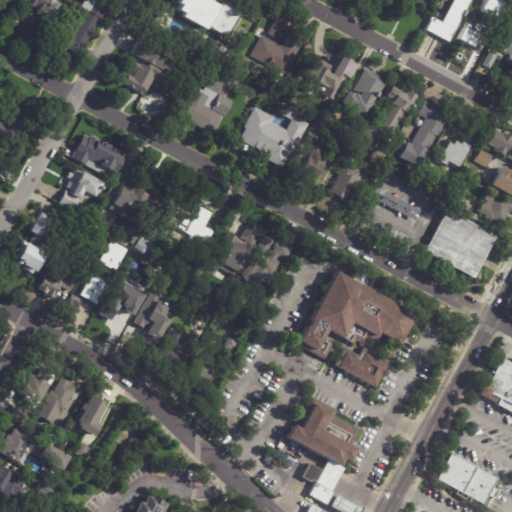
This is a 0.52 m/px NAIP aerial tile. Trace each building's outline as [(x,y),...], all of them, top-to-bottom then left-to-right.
[(46,0),(39,14),(13,0),(46,0)] [(89,0),(105,8),(76,62),(52,49),(55,45),(46,40),(53,28),(62,33),(65,27),(74,31),(84,11),(78,8),(82,0),(89,0)] [(204,0),(218,7),(221,2),(243,14),(229,41),(173,12),(179,0),(204,0)] [(424,30),(449,42),(467,0),(450,0),(441,22),(430,17),(424,30)] [(456,40),(480,51),(502,4),(494,1),(492,0),(481,0),(470,25),(464,22),(456,40)] [(278,22),(289,28),(287,32),(303,41),(284,75),(249,56),(260,36),(280,47),(282,43),(266,34),(274,20),(278,22)] [(511,66),(506,63),(509,56),(495,49),(505,30),(506,29),(509,29),(511,30),(511,66)] [(142,97),(122,86),(128,76),(123,73),(127,66),(131,68),(134,64),(138,66),(141,62),(128,55),(137,39),(159,52),(157,55),(171,62),(164,74),(175,81),(171,89),(153,78),(142,97)] [(488,69),(482,65),(489,52),(497,56),(490,70),(488,69)] [(325,96),(312,90),(309,95),(294,87),(307,62),(320,69),(317,73),(325,77),(337,54),(355,63),(344,83),(343,82),(334,101),(325,96)] [(237,73),(240,67),(249,72),(245,78),(237,73)] [(372,74),(386,82),(377,98),(374,96),(369,104),(370,104),(362,120),(343,109),(344,107),(338,104),(347,87),(352,90),(364,70),(372,74)] [(226,74),(235,79),(229,89),(219,82),(224,73),(226,74)] [(221,85),(226,89),(221,99),(217,97),(210,111),(219,115),(209,134),(176,116),(185,98),(187,100),(192,90),(193,91),(194,88),(201,92),(208,79),(221,85)] [(396,90),(404,95),(406,92),(415,98),(399,125),(401,126),(391,142),(379,135),(372,146),(360,138),(368,125),(375,129),(391,102),(384,98),(391,87),(396,90)] [(426,103),(449,115),(437,138),(434,136),(428,148),(430,149),(425,159),(429,161),(423,171),(418,168),(418,169),(397,158),(393,156),(398,145),(403,147),(406,142),(411,145),(424,119),(417,115),(424,102),(426,103)] [(21,112),(23,114),(22,116),(26,119),(12,144),(0,137),(0,126),(1,127),(8,113),(7,113),(9,110),(10,111),(12,107),(21,112)] [(269,127),(271,128),(269,132),(281,139),(283,135),(297,142),(282,170),(262,159),(264,154),(238,139),(251,117),(269,127)] [(307,182),(297,176),(313,148),(311,146),(315,139),(307,135),(317,118),(326,123),(320,135),(323,137),(319,144),(322,146),(320,150),(329,155),(312,185),(307,182)] [(471,147),(460,168),(447,161),(445,165),(440,162),(450,143),(454,146),(457,142),(460,144),(469,128),(478,133),(471,147)] [(493,131),(497,133),(498,133),(510,139),(509,141),(511,142),(511,161),(503,157),(504,155),(502,154),(500,156),(491,150),(492,149),(483,144),(491,130),(493,131)] [(349,151),(338,144),(344,133),(356,140),(349,151)] [(95,139),(97,142),(123,157),(121,161),(122,162),(118,169),(117,169),(114,174),(109,171),(108,173),(104,171),(101,177),(70,160),(82,136),(87,139),(88,137),(89,138),(92,137),(95,139)] [(492,157),(485,169),(474,162),(480,150),(492,157)] [(362,175),(365,177),(360,186),(357,184),(352,191),(351,190),(344,203),(327,193),(345,164),(351,167),(350,168),(362,175)] [(506,172),(511,175),(511,198),(490,187),(500,169),(506,172)] [(91,198),(82,193),(72,212),(58,204),(65,190),(67,191),(69,188),(66,187),(70,179),(66,177),(69,172),(73,174),(75,170),(101,184),(99,188),(99,189),(98,192),(97,192),(95,195),(94,194),(92,198),(91,198)] [(126,180),(148,192),(150,189),(161,195),(136,241),(123,233),(129,222),(108,210),(125,180),(126,180)] [(453,191),(465,198),(458,209),(445,201),(451,190),(453,191)] [(511,207),(509,214),(508,214),(507,213),(500,225),(490,220),(489,222),(483,219),(485,216),(477,212),(487,193),(511,207)] [(196,208),(210,214),(202,229),(213,234),(207,246),(165,225),(174,209),(188,216),(193,206),(196,208)] [(422,253),(471,278),(493,237),(444,211),(422,253)] [(38,241),(26,234),(36,214),(51,223),(40,242),(38,241)] [(233,272),(211,259),(225,233),(235,239),(233,242),(240,246),(244,239),(240,237),(247,225),(251,227),(251,226),(257,229),(256,230),(260,232),(236,274),(233,272)] [(133,250),(144,229),(155,235),(150,244),(157,248),(151,260),(133,250)] [(268,240),(273,242),(265,255),(268,257),(279,242),(292,249),(284,263),(276,259),(275,261),(280,264),(267,286),(260,282),(258,286),(242,276),(264,237),(268,240)] [(112,272),(108,269),(107,271),(101,267),(102,266),(96,262),(107,242),(124,252),(112,272)] [(42,257),(32,275),(14,265),(24,247),(42,257)] [(68,291),(59,286),(52,301),(36,292),(49,267),(61,273),(70,258),(84,265),(70,292),(68,291)] [(128,286),(118,280),(126,265),(136,271),(128,286)] [(350,282),(414,316),(398,345),(381,336),(378,342),(368,337),(363,344),(356,340),(353,345),(342,338),(341,340),(326,331),(323,336),(333,342),(323,360),(296,345),(305,328),(306,329),(309,322),(308,321),(335,273),(350,282)] [(165,274),(178,281),(172,293),(161,286),(163,281),(162,280),(165,274)] [(104,287),(93,306),(76,297),(88,277),(93,280),(94,279),(100,283),(100,284),(104,287)] [(124,321),(122,325),(116,321),(110,333),(95,325),(112,294),(132,305),(124,321)] [(76,299),(79,301),(68,321),(59,317),(71,296),(76,299)] [(146,319),(141,316),(145,308),(150,311),(146,319)] [(225,314),(237,320),(233,326),(222,320),(225,314)] [(130,341),(138,327),(151,334),(151,332),(161,337),(151,356),(129,344),(130,341)] [(178,373),(178,374),(163,365),(164,364),(155,359),(171,331),(184,338),(179,345),(191,352),(178,373)] [(223,348),(230,336),(241,343),(229,360),(222,355),(226,350),(223,348)] [(376,357),(388,363),(373,390),(333,368),(343,350),(358,358),(362,349),(376,357)] [(497,355),(479,386),(475,384),(471,393),(511,415),(511,357),(509,363),(497,355)] [(196,358),(216,371),(206,386),(212,390),(207,398),(181,381),(196,358)] [(40,368),(50,373),(43,386),(46,387),(37,405),(17,394),(21,387),(19,386),(31,363),(40,368)] [(69,384),(75,387),(61,412),(57,410),(48,426),(35,419),(49,392),(52,393),(60,379),(69,384)] [(101,402),(103,403),(102,405),(105,406),(95,424),(100,426),(94,436),(75,426),(84,411),(82,409),(84,404),(87,405),(91,397),(101,402)] [(312,399),(335,412),(333,416),(358,430),(347,449),(354,452),(347,465),(342,461),(339,467),(343,470),(331,492),(333,493),(326,506),(308,495),(315,483),(311,481),(310,483),(301,478),(308,464),(321,472),(326,463),(284,440),(291,428),(294,429),(311,398),(312,399)] [(18,407),(26,411),(19,423),(8,417),(13,407),(16,409),(17,406),(18,407)] [(27,441),(28,442),(27,442),(33,445),(27,456),(21,453),(14,466),(0,458),(0,440),(1,441),(3,438),(5,439),(10,432),(27,441)] [(68,456),(36,440),(29,453),(61,470),(68,456)] [(81,446),(88,450),(82,461),(73,456),(79,445),(81,446)] [(446,451),(493,476),(480,501),(433,476),(446,451)] [(11,472),(12,471),(17,474),(17,475),(25,480),(20,490),(28,494),(22,504),(0,491),(0,468),(10,474),(11,472)] [(38,499),(35,497),(43,484),(53,490),(45,503),(38,499)] [(358,511),(361,508),(334,493),(327,506),(338,511),(358,511)] [(131,511),(136,501),(141,503),(144,495),(149,497),(149,496),(160,501),(160,502),(164,504),(160,511),(131,511)]
